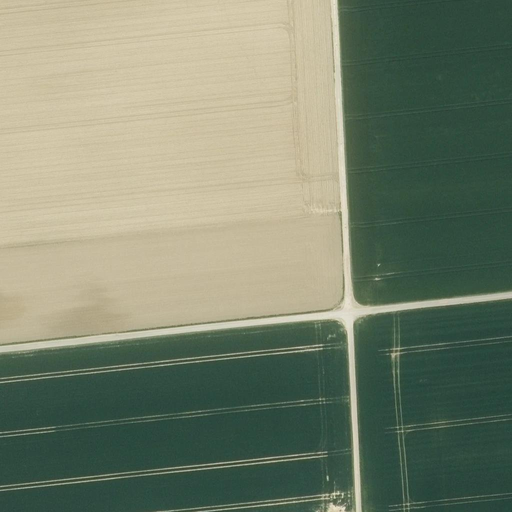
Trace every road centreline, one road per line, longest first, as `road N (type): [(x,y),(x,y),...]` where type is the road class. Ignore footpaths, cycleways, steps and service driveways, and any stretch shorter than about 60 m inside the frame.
road 1 (track): [(0,351),(348,313),(333,0)]
road 2 (track): [(511,295),(348,313),(358,511)]
